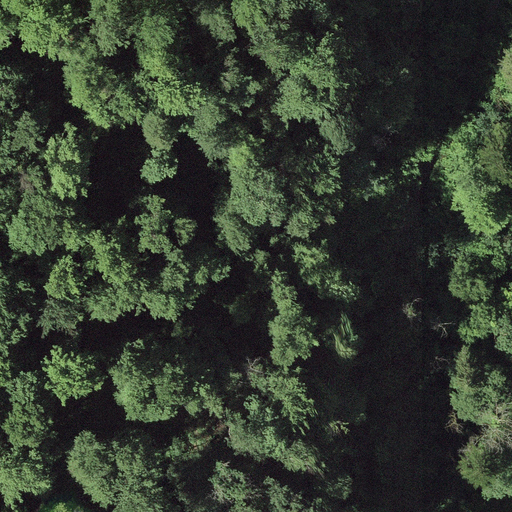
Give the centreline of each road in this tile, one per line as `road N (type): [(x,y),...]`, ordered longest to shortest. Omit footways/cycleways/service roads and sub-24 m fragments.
road 1 (track): [(496,0),(457,72),(362,318),(357,400),(381,511)]
road 2 (track): [(29,511),(47,287),(80,156),(143,0)]
road 3 (track): [(80,156),(85,327),(130,434),(148,511)]
